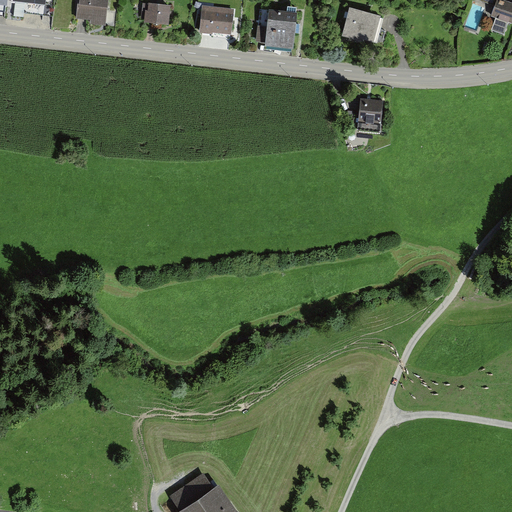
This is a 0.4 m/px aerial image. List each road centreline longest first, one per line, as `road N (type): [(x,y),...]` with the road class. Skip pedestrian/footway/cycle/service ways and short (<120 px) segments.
road 1 (tertiary): [(511,67),(430,76),(326,72),(0,35)]
road 2 (track): [(511,209),(408,352),(389,416),(341,511)]
road 3 (track): [(511,426),(389,416)]
